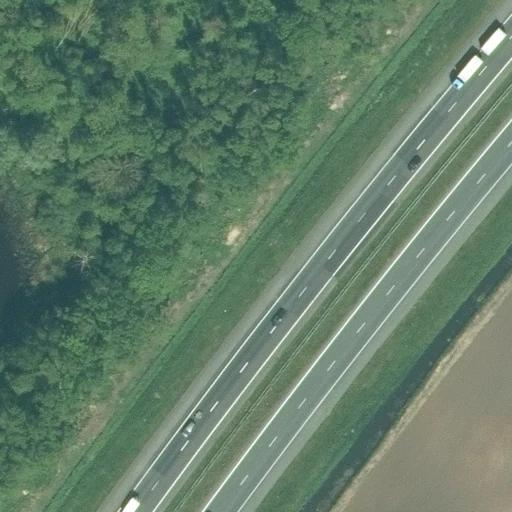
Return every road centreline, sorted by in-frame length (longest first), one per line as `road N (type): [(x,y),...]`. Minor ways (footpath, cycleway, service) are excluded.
road 1 (motorway): [(511,38),(342,241),(135,511)]
road 2 (motorway): [(221,511),(427,239),(511,143)]
